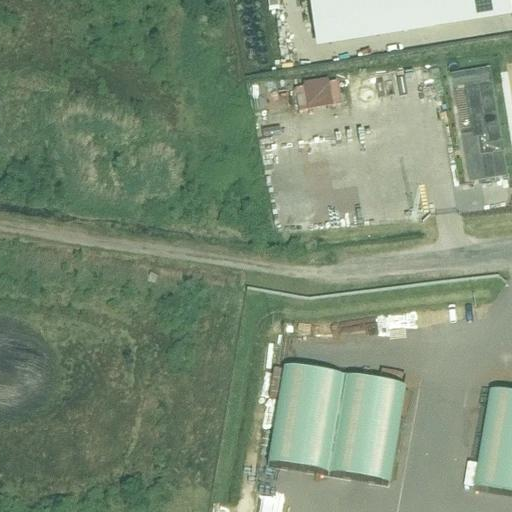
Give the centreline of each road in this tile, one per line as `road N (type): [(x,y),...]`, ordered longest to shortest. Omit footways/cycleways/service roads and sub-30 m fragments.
road 1 (unclassified): [(511,256),(304,274),(0,224)]
road 2 (unknown): [(429,157),(254,189)]
